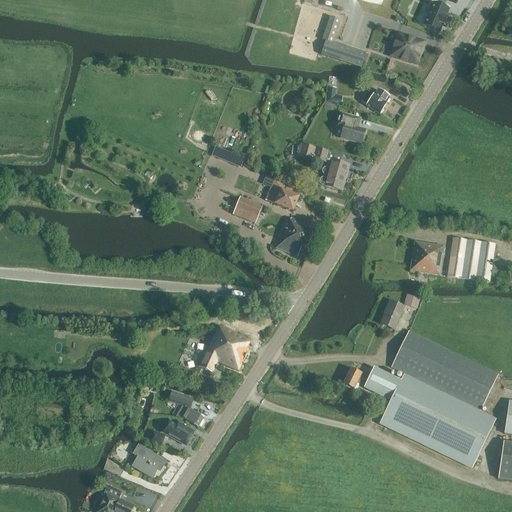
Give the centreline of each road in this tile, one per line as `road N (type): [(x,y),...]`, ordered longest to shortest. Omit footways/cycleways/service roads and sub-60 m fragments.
road 1 (tertiary): [(303,300),(489,0)]
road 2 (tertiary): [(303,300),(0,273)]
road 3 (tertiary): [(166,511),(303,300)]
road 4 (track): [(511,487),(469,479),(384,437)]
